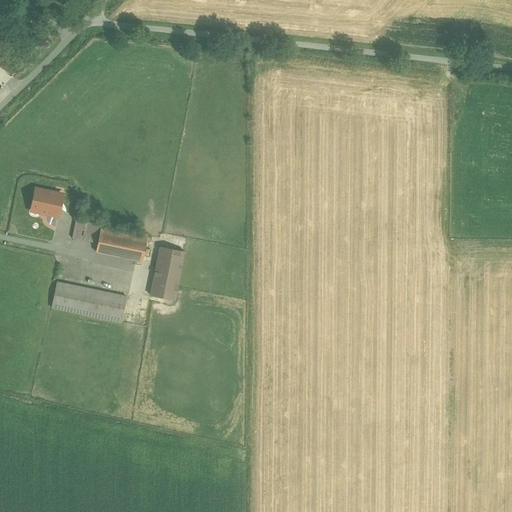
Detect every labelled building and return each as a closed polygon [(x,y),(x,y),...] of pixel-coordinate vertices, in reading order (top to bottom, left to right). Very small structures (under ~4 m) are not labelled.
[(12,5),(3,0),(0,0),(0,22),(0,23),(12,5)] [(55,193),(36,189),(31,211),(58,216),(62,198),(54,196),(55,193)] [(87,223),(76,220),(72,238),(84,241),(87,223)] [(101,225),(87,223),(84,241),(98,244),(101,225)] [(148,235),(101,225),(98,244),(96,252),(143,262),(148,235)] [(184,252),(161,247),(151,296),(174,301),(184,252)] [(127,297),(57,283),(52,308),(90,315),(121,323),(127,297)]
